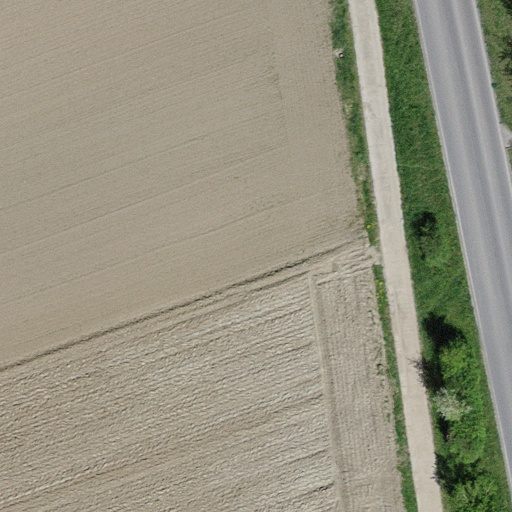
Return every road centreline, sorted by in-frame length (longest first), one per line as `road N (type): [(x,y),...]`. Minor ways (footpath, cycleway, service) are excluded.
road 1 (track): [(429,511),(341,0)]
road 2 (residential): [(434,0),(511,375)]
